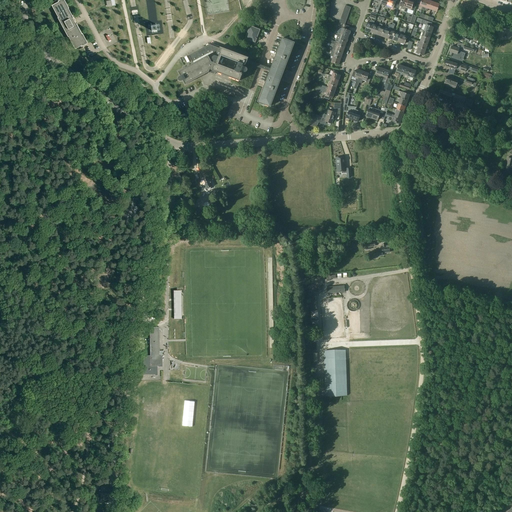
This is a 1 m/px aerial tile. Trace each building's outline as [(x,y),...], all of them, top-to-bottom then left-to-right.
[(82,34),(77,25),(77,24),(76,24),(76,25),(75,22),(75,21),(74,21),(73,19),(73,18),(74,18),(69,9),(68,9),(69,9),(69,8),(64,0),(60,0),(58,1),(58,2),(52,6),(57,16),(58,15),(59,17),(58,18),(68,38),(70,37),(71,39),(70,39),(75,49),(82,46),(82,47),(88,44),(88,43),(82,33),(82,34)] [(377,14),(380,4),(381,0),(375,0),(375,2),(378,3),(377,5),(376,5),(375,8),(373,7),(372,12),(377,14)] [(388,0),(385,9),(387,10),(388,7),(393,8),(392,11),(394,12),(394,11),(396,7),(397,4),(393,3),(394,1),(393,0),(388,0)] [(408,0),(407,0),(404,10),(404,12),(406,13),(408,9),(411,10),(411,8),(411,9),(414,2),(408,0)] [(428,0),(425,7),(424,10),(427,11),(428,8),(431,9),(433,2),(428,0)] [(433,2),(431,9),(436,11),(439,4),(433,2)] [(372,20),(370,24),(367,23),(365,30),(370,32),(373,25),(374,21),(372,20)] [(384,29),(381,28),(382,25),(380,24),(378,27),(379,27),(376,34),(381,36),(382,36),(384,29)] [(392,25),(391,25),(390,24),(388,27),(385,26),(384,29),(382,36),(387,38),(390,31),(391,28),(392,25)] [(378,27),(373,25),(370,32),(376,34),(379,27),(378,27)] [(424,30),(431,33),(433,27),(426,25),(424,30)] [(260,29),(259,29),(250,26),(245,38),(255,42),(256,41),(256,38),(260,29)] [(335,32),(348,37),(350,31),(343,28),(342,31),(336,29),(335,32)] [(395,33),(390,31),(387,38),(392,40),(393,40),(395,33)] [(398,34),(395,33),(393,40),(398,42),(401,35),(402,32),(399,31),(398,34)] [(339,40),(346,43),(348,37),(335,32),(334,35),(340,37),(339,40)] [(473,40),(470,39),(470,38),(463,34),(461,39),(468,42),(471,44),(480,49),(483,43),(481,41),(481,40),(475,37),(473,40)] [(404,44),(405,42),(408,43),(408,41),(409,38),(406,37),(401,35),(398,42),(404,44)] [(294,43),(290,41),(282,38),(271,69),(269,72),(258,102),(270,106),(275,93),(275,92),(276,92),(276,90),(281,76),(280,75),(281,73),(282,73),(288,59),(289,57),(289,55),(294,43)] [(337,46),(344,48),(346,43),(339,40),(337,46)] [(427,44),(420,42),(418,41),(416,46),(418,47),(425,49),(427,44)] [(246,63),(247,60),(248,57),(233,52),(219,46),(219,48),(212,45),(212,46),(211,47),(209,44),(189,55),(193,63),(178,71),(180,76),(179,76),(179,77),(178,77),(178,78),(178,79),(179,80),(180,81),(181,81),(182,81),(183,80),(185,85),(209,72),(210,69),(211,70),(233,78),(239,81),(242,73),(240,73),(241,71),(244,72),(245,72),(246,72),(246,71),(247,71),(247,70),(247,69),(247,68),(246,67),(245,67),(243,66),(244,64),(245,65),(246,63)] [(337,46),(334,45),(331,44),(330,46),(333,47),(332,50),(335,51),(335,52),(342,54),(344,48),(337,46)] [(463,49),(475,53),(477,49),(465,44),(463,49)] [(456,54),(459,55),(462,56),(463,52),(460,51),(461,47),(457,45),(456,48),(452,46),(450,52),(449,55),(453,56),(454,53),(456,54)] [(425,49),(418,47),(416,53),(423,55),(425,49)] [(342,54),(335,52),(333,57),(340,60),(342,54)] [(269,72),(271,69),(259,64),(247,60),(246,63),(258,67),(269,72)] [(445,66),(455,69),(459,70),(467,73),(468,70),(470,71),(472,67),(461,64),(457,63),(457,64),(447,60),(445,66)] [(401,77),(401,75),(404,67),(398,65),(396,73),(399,74),(398,76),(401,77)] [(380,80),(381,76),(383,69),(378,67),(375,75),(378,76),(377,79),(380,80)] [(410,69),(404,67),(401,75),(405,76),(405,75),(407,75),(410,69)] [(358,86),(359,83),(363,72),(357,69),(356,72),(353,71),(351,80),(356,82),(355,85),(358,86)] [(383,69),(381,76),(384,77),(383,78),(387,79),(385,83),(388,84),(391,75),(388,74),(389,71),(383,69)] [(407,75),(408,76),(407,79),(412,80),(413,79),(416,71),(410,69),(407,75)] [(334,71),(331,79),(338,81),(340,76),(338,75),(339,72),(334,71)] [(363,72),(359,83),(361,84),(363,80),(366,81),(369,74),(363,72)] [(331,79),(328,78),(325,77),(323,82),(329,84),(336,87),(338,81),(331,79)] [(446,77),(444,84),(455,88),(458,81),(446,77)] [(322,85),(321,88),(317,86),(334,93),(336,87),(329,84),(328,87),(322,85)] [(332,98),(334,93),(317,86),(316,90),(323,92),(326,93),(324,98),(329,100),(330,98),(332,98)] [(441,91),(439,96),(443,97),(443,98),(450,100),(452,95),(441,91)] [(401,98),(407,101),(409,95),(402,92),(401,95),(402,96),(401,98)] [(453,100),(461,102),(464,103),(463,104),(470,106),(472,100),(465,98),(466,97),(455,94),(453,100)] [(399,104),(405,106),(407,101),(401,98),(400,98),(398,101),(399,102),(399,104)] [(397,110),(403,112),(405,106),(399,104),(397,104),(396,107),(398,107),(397,110)] [(366,116),(371,118),(375,109),(369,106),(366,116)] [(381,111),(375,109),(371,118),(377,120),(380,113),(383,114),(385,109),(382,108),(381,111)] [(352,120),(355,111),(349,109),(346,118),(352,120)] [(355,109),(355,111),(352,120),(358,122),(360,114),(357,113),(358,110),(355,109)] [(403,112),(397,110),(396,109),(394,113),(396,113),(395,115),(401,118),(403,112)] [(324,114),(322,120),(325,121),(332,123),(333,120),(333,119),(335,113),(336,113),(328,110),(328,111),(329,111),(328,113),(327,113),(327,115),(324,114)] [(321,112),(319,116),(313,114),(313,115),(311,121),(309,125),(316,127),(318,123),(317,123),(319,119),(322,120),(324,114),(321,112)] [(401,118),(395,115),(394,118),(393,117),(392,121),(391,121),(391,122),(392,123),(392,124),(393,124),(394,124),(395,124),(395,123),(396,123),(396,122),(399,124),(401,118)] [(504,167),(503,171),(509,173),(510,169),(511,169),(511,163),(511,161),(511,157),(507,156),(505,163),(506,163),(505,167),(504,167)] [(344,157),(336,158),(337,171),(345,171),(344,157)] [(200,178),(196,180),(200,187),(204,185),(206,189),(207,189),(209,189),(211,188),(211,186),(212,186),(211,182),(211,181),(210,182),(210,180),(213,179),(212,179),(210,180),(208,177),(203,179),(202,180),(201,180),(200,178)] [(136,199),(131,197),(125,195),(117,219),(129,222),(136,199)] [(218,198),(210,202),(212,207),(220,203),(218,198)] [(382,246),(381,246),(381,249),(374,250),(375,257),(383,256),(382,253),(390,252),(389,245),(385,246),(385,244),(382,244),(382,246)] [(322,276),(313,277),(308,277),(308,292),(321,291),(321,284),(322,284),(322,280),(322,276)] [(345,285),(327,287),(328,294),(346,292),(345,285)] [(159,327),(150,327),(151,356),(143,356),(144,375),(157,375),(157,366),(162,366),(162,358),(160,358),(159,327)] [(345,350),(324,351),(326,396),(346,395),(345,350)] [(116,488),(101,486),(100,499),(115,500),(116,488)]
